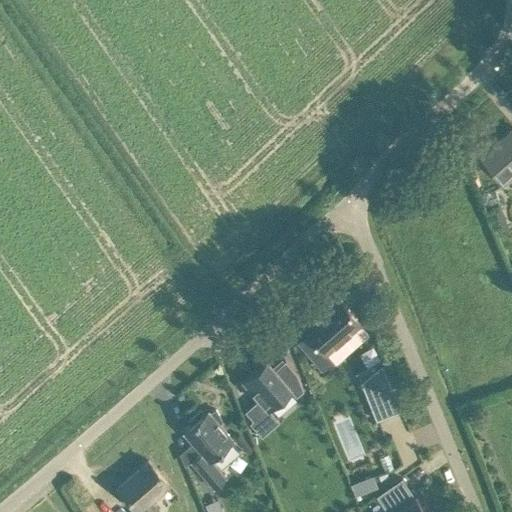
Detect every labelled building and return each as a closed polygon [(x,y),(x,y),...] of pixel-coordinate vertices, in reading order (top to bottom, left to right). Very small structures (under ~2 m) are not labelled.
[(503,181),(496,187),(503,195),(511,187),(511,185),(506,179),(511,173),(511,128),(481,155),(503,181)] [(511,259),(511,221),(509,215),(495,221),(511,259)] [(309,331),(300,339),(325,368),(334,360),(326,351),(363,320),(340,294),(304,325),(309,331)] [(266,358),(242,379),(258,398),(245,410),(252,419),(249,422),(261,435),(279,420),(268,407),(290,389),(296,395),(303,389),(297,373),(285,359),(275,368),(266,358)] [(376,419),(400,409),(382,363),(358,373),(376,419)] [(196,454),(191,459),(214,486),(225,477),(210,458),(233,438),(218,422),(221,419),(216,409),(210,412),(207,408),(203,412),(201,409),(189,418),(192,421),(183,429),(193,441),(189,445),(196,454)] [(118,485),(131,500),(138,508),(138,507),(142,511),(159,511),(160,511),(149,498),(168,482),(148,459),(118,485)] [(373,474),(362,479),(366,490),(377,486),(373,474)] [(376,494),(387,511),(427,511),(415,494),(414,495),(401,477),(376,494)]
